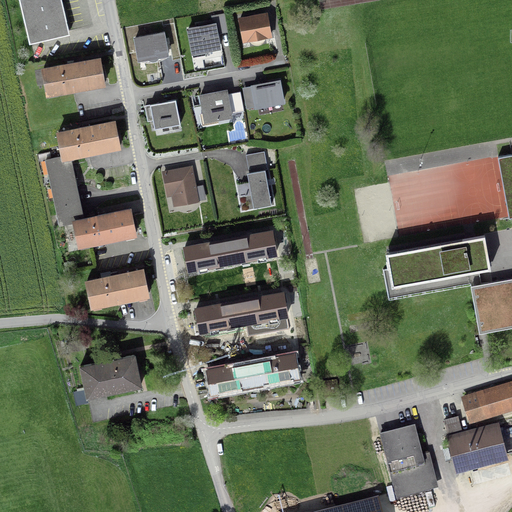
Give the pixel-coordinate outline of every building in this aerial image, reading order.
[(21,0),(34,46),(74,35),(64,0),(21,0)] [(270,13),(242,19),(248,45),(276,39),(270,13)] [(216,23),(186,29),(191,56),(221,50),(216,23)] [(168,33),(138,39),(143,63),(173,56),(168,33)] [(100,60),(34,70),(36,83),(46,82),(48,93),(103,85),(100,60)] [(284,81),(245,89),(249,111),(289,103),(284,81)] [(232,90),(203,96),(209,125),(238,119),(232,90)] [(180,101),(154,106),(160,131),(185,126),(180,101)] [(115,116),(56,129),(61,154),(62,158),(72,156),(121,145),(115,116)] [(265,153),(247,156),(258,210),(276,207),(265,153)] [(62,158),(61,154),(45,158),(59,224),(73,221),(72,216),(84,214),(72,156),(62,158)] [(511,217),(511,156),(503,158),(511,217)] [(194,167),(164,173),(169,198),(173,197),(176,209),(208,202),(204,187),(199,188),(194,167)] [(72,216),(73,221),(78,245),(137,233),(131,204),(84,214),(72,216)] [(274,230),(228,239),(233,266),(279,257),(274,230)] [(484,233),(387,250),(393,281),(490,264),(484,233)] [(188,274),(233,266),(228,239),(183,247),(188,274)] [(149,269),(91,281),(97,310),(155,298),(149,269)] [(511,276),(471,284),(480,330),(511,323),(511,276)] [(284,292),(239,300),(244,327),(289,318),(284,292)] [(199,335),(244,327),(239,300),(194,308),(199,335)] [(297,355),(251,363),(255,387),(301,379),(297,355)] [(138,356),(86,368),(94,401),(146,389),(138,356)] [(214,395),(255,387),(251,363),(209,370),(214,395)] [(511,382),(466,397),(474,424),(511,412),(511,382)] [(230,397),(232,414),(307,407),(306,390),(230,397)] [(499,423),(446,436),(456,474),(509,461),(499,423)] [(421,431),(386,439),(400,500),(441,490),(433,458),(428,459),(421,431)] [(382,511),(378,496),(313,511),(382,511)]
